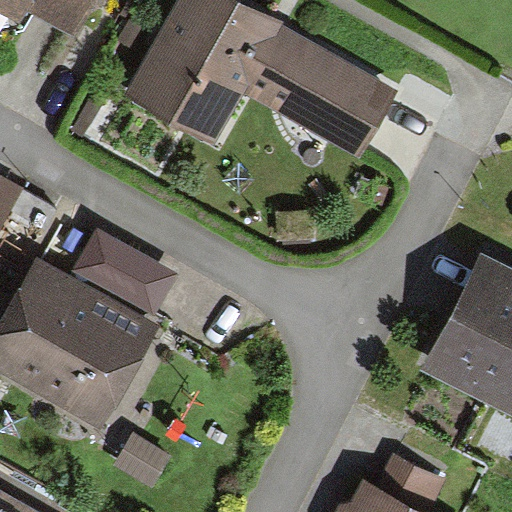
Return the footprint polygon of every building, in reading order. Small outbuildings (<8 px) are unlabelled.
[(26,39),(38,18),(89,46),(114,0),(0,0),(0,44),(3,46),(26,39)] [(398,101),(208,0),(201,0),(145,104),(223,146),(248,99),(366,162),(398,101)] [(53,215),(11,193),(0,212),(0,231),(34,250),(53,215)] [(511,285),(490,275),(439,378),(511,413),(511,285)] [(165,364),(38,291),(0,356),(0,367),(123,437),(165,364)] [(394,511),(366,496),(357,511),(394,511)]
